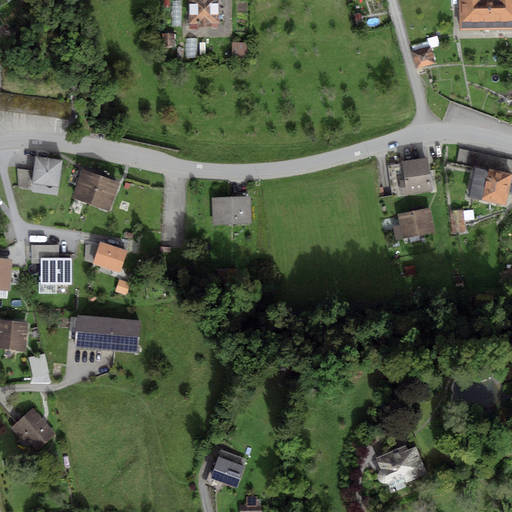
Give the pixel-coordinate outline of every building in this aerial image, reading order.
[(219,0),(188,0),(189,26),(220,25),(219,0)] [(479,0),(459,0),(460,30),(511,28),(511,0),(498,0),(499,0),(479,0)] [(181,4),(173,4),(173,28),(181,28),(181,4)] [(244,54),(244,46),(232,46),(232,54),(244,54)] [(430,47),(412,52),(416,68),(435,63),(430,47)] [(73,101),(0,92),(0,111),(71,121),(73,101)] [(36,119),(35,131),(67,134),(68,122),(36,119)] [(457,162),(475,166),(511,174),(511,160),(460,149),(457,162)] [(61,160),(35,157),(34,171),(32,184),(58,187),(61,160)] [(402,164),(388,166),(393,197),(407,195),(434,191),(428,157),(402,161),(402,164)] [(511,179),(511,174),(475,166),(469,197),(506,205),(511,179)] [(32,184),(34,171),(17,168),(19,188),(32,190),(32,184)] [(91,205),(102,176),(83,169),(72,198),(91,205)] [(120,182),(102,176),(91,205),(109,211),(120,182)] [(161,231),(164,190),(149,189),(146,230),(161,231)] [(250,197),(212,198),(212,225),(251,224),(250,197)] [(435,233),(430,208),(410,211),(398,214),(400,225),(393,226),(396,240),(435,233)] [(462,209),(450,211),(452,232),(465,230),(462,209)] [(127,250),(100,242),(99,245),(93,264),(120,272),(127,250)] [(59,259),(59,245),(31,245),(31,259),(41,259),(59,259)] [(85,261),(93,264),(99,245),(85,246),(85,261)] [(11,260),(0,258),(0,289),(9,291),(11,260)] [(59,259),(41,259),(41,282),(38,282),(38,294),(68,294),(68,285),(72,285),(72,259),(59,259)] [(131,283),(119,279),(116,291),(127,295),(131,283)] [(141,322),(79,317),(76,351),(139,356),(141,322)] [(29,323),(0,320),(0,347),(26,350),(29,323)] [(56,434),(34,408),(11,427),(27,447),(31,444),(37,451),(56,434)] [(429,474),(416,447),(407,450),(405,445),(376,457),(382,469),(380,471),(378,474),(377,476),(378,479),(379,481),(381,483),(385,483),(388,482),(390,489),(429,474)] [(247,459),(221,449),(210,477),(224,482),(238,488),(246,467),(244,466),(247,459)] [(221,490),(224,482),(210,477),(208,476),(205,484),(221,490)] [(239,505),(239,511),(261,511),(261,506),(258,506),(258,495),(247,495),(247,504),(239,505)]
